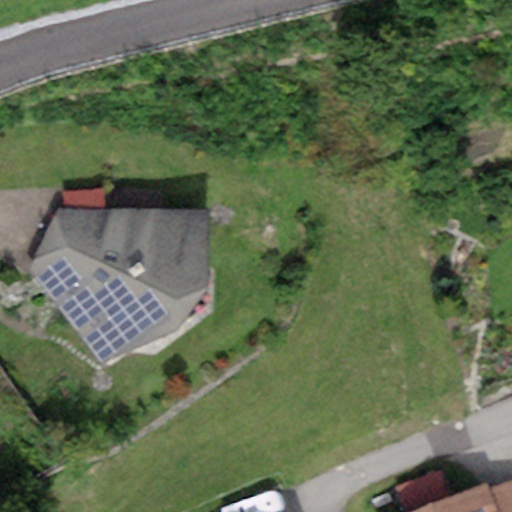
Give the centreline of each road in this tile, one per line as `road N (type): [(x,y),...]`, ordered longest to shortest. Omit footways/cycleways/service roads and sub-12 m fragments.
road 1 (residential): [(0,67),(253,0)]
road 2 (residential): [(511,412),(285,504)]
